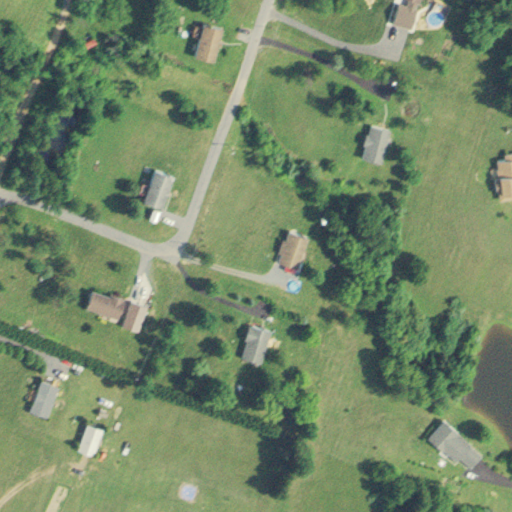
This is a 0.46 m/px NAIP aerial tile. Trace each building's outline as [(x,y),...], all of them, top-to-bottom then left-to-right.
[(226,24),(205,17),(195,50),(216,56),(226,24)] [(362,153),(383,158),(391,125),(371,120),(362,153)] [(165,204),(175,170),(155,164),(145,198),(165,204)] [(277,258),(299,265),(310,232),(288,225),(277,258)] [(86,303),(119,314),(126,295),(93,284),(86,303)] [(240,353),(261,359),(272,327),(251,320),(240,353)] [(42,375),(58,381),(47,410),(31,405),(42,375)] [(445,416),(484,450),(473,463),(461,453),(457,456),(431,432),(445,416)] [(88,418),(103,424),(94,448),(79,443),(88,418)]
